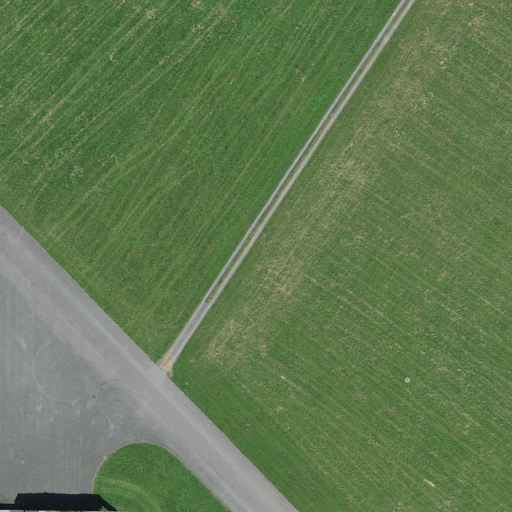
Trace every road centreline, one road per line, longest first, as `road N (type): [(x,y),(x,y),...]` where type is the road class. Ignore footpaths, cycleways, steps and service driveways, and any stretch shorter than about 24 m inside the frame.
road 1 (track): [(143,391),(406,0)]
road 2 (unclassified): [(262,511),(0,252)]
